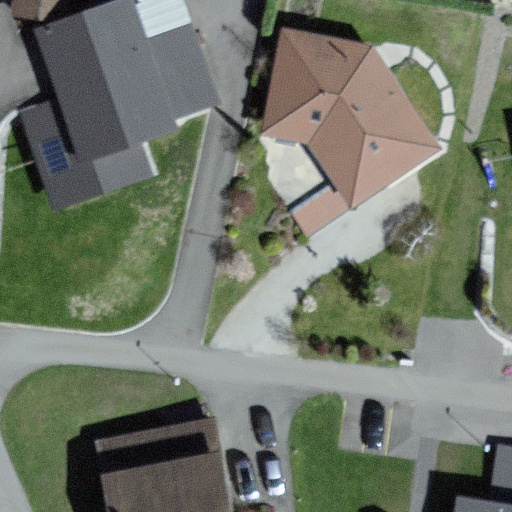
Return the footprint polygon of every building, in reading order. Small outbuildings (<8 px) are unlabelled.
[(58,0),(16,0),(15,11),(56,16),(58,0)] [(145,48),(130,3),(41,33),(63,98),(22,112),(54,205),(149,173),(137,138),(175,126),(171,114),(212,100),(190,33),(145,48)] [(432,148),(367,52),(281,33),(259,128),(307,139),(334,179),(287,210),(304,235),(351,203),(432,148)] [(231,511),(215,422),(98,444),(110,511),(231,511)] [(511,511),(511,506),(454,495),(450,511),(511,511)]
